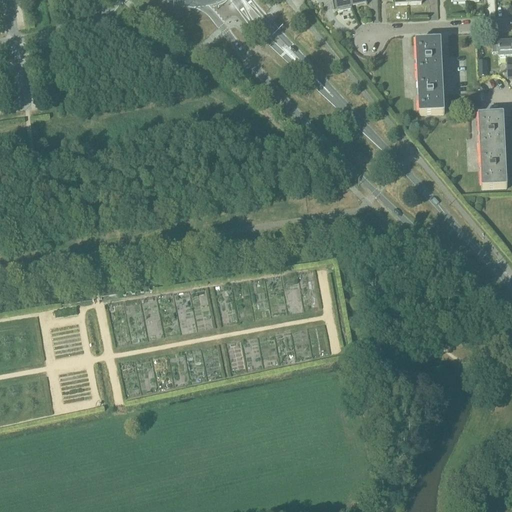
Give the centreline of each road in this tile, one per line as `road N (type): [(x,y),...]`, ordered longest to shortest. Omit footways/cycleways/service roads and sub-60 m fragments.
road 1 (primary): [(193,0),(278,96),(511,317)]
road 2 (track): [(0,378),(330,316)]
road 3 (primary): [(511,288),(334,95)]
road 4 (track): [(44,324),(59,410),(98,402),(82,317)]
road 5 (track): [(86,255),(119,409)]
road 6 (residential): [(367,42),(393,31),(511,26)]
road 7 (primary): [(334,95),(290,62),(234,0)]
road 8 (primary): [(334,95),(249,0)]
